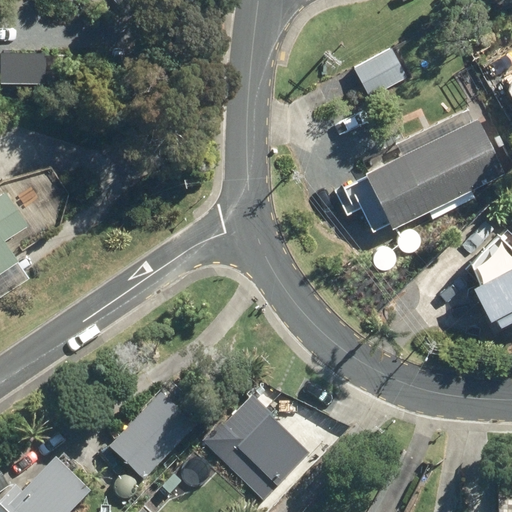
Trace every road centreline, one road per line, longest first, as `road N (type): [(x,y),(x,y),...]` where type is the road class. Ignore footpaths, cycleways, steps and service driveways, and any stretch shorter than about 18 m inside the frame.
road 1 (residential): [(511,396),(404,387),(370,370),(287,292),(265,263),(251,215)]
road 2 (residential): [(0,378),(251,215)]
road 3 (residential): [(251,215),(245,113),(259,0)]
